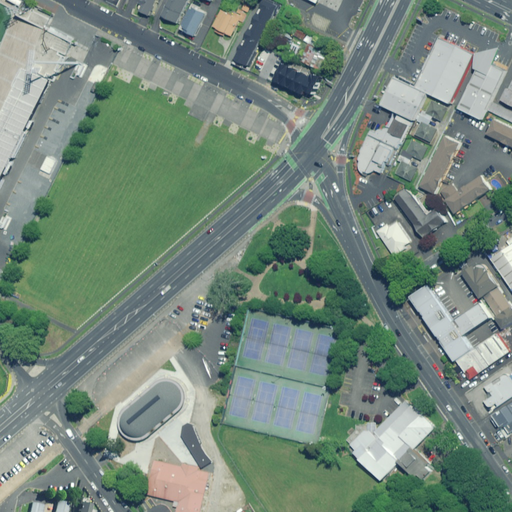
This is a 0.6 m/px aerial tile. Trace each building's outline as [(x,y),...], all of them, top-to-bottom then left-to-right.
[(0,0),(0,3),(17,13),(25,1),(21,0),(0,0)] [(159,0),(143,0),(142,3),(146,5),(142,11),(152,16),(154,11),(155,11),(157,6),(157,5),(159,0)] [(190,0),(172,0),(164,15),(179,23),(190,0)] [(281,5),(271,0),(266,0),(263,7),(265,8),(262,14),(260,13),(255,23),(257,24),(254,30),(252,28),(247,38),(250,39),(247,45),(244,44),(241,51),(237,60),(251,66),(281,5)] [(253,0),(246,0),(242,10),(248,13),(253,0)] [(209,13),(195,7),(194,9),(192,7),(184,24),(187,26),(186,27),(188,28),(187,31),(198,36),(209,13)] [(235,15),(223,9),(215,26),(234,35),(241,20),(244,22),(246,17),(236,13),(235,15)] [(0,191),(55,81),(30,69),(45,28),(12,12),(0,42),(0,191)] [(306,34),(291,28),(288,34),(303,40),(306,34)] [(296,56),(301,46),(287,40),(282,50),(296,56)] [(479,55),(446,41),(423,90),(401,80),(389,108),(422,123),(435,94),(457,104),(479,55)] [(334,53),(311,43),(303,61),(325,71),(334,53)] [(508,52),(486,57),(481,71),(485,74),(468,114),(488,123),(511,71),(501,67),(508,52)] [(316,77),(287,63),(279,81),(309,95),(310,92),(318,95),(326,78),(317,73),(316,77)] [(389,182),(416,123),(402,118),(397,119),(389,131),(374,133),(364,158),(365,171),(389,182)] [(511,126),(499,120),(491,138),(511,146),(511,126)] [(442,128),(426,121),(418,139),(434,146),(442,128)] [(465,141),(451,135),(426,188),(441,195),(465,141)] [(431,147),(418,141),(411,155),(425,161),(431,147)] [(420,169),(405,162),(399,175),(414,182),(420,169)] [(499,191),(488,177),(465,194),(457,184),(445,193),(463,217),(499,191)] [(415,190),(401,200),(431,240),(456,222),(446,208),(434,217),(415,190)] [(399,219),(383,230),(402,256),(418,245),(399,219)] [(511,251),(495,262),(511,287),(511,251)] [(511,303),(484,261),(469,270),(507,328),(511,324),(511,303)] [(473,352),(464,338),(492,319),(482,304),(454,323),(429,288),(412,299),(455,363),(473,352)] [(499,335),(473,352),(458,362),(470,380),(511,353),(499,335)] [(498,404),(500,408),(511,398),(511,374),(509,377),(508,376),(505,376),(504,375),(486,388),(489,392),(491,393),(494,397),(486,402),(489,407),(491,408),(493,408),(498,404)] [(167,379),(162,380),(126,409),(122,414),(120,420),(121,427),(123,432),(127,437),(134,440),(140,441),(149,438),(183,409),(186,404),(187,400),(187,393),(184,386),(179,382),(172,379),(167,379)] [(357,453),(384,481),(403,463),(423,483),(434,472),(430,467),(433,465),(418,449),(439,428),(426,415),(428,413),(419,404),(418,405),(412,400),(379,432),(379,424),(358,425),(358,431),(349,440),(359,450),(357,453)] [(500,428),(507,438),(511,435),(511,434),(511,433),(511,403),(494,416),(502,427),(500,428)] [(190,422),(184,426),(183,435),(203,468),(214,461),(210,457),(205,450),(202,443),(194,424),(190,422)] [(182,467),(156,461),(148,496),(179,502),(176,511),(201,511),(210,473),(199,471),(200,467),(183,463),(182,467)] [(67,511),(69,503),(57,500),(54,511),(67,511)] [(42,511),(44,505),(31,502),(29,511),(42,511)]
